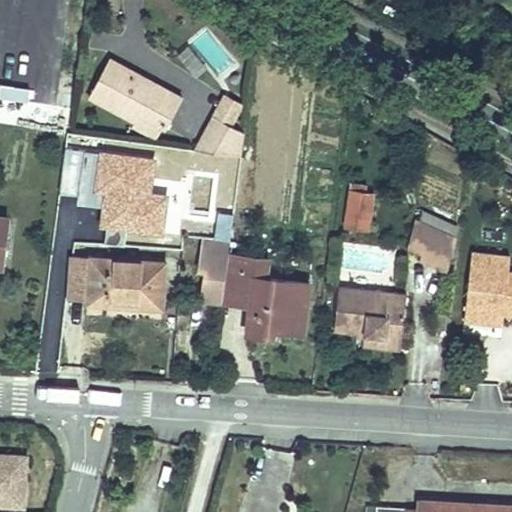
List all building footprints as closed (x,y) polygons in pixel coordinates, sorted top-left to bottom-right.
[(109,59),(88,97),(134,121),(138,114),(165,128),(181,97),(159,86),(157,90),(151,86),(153,82),(109,59)] [(216,116),(199,150),(245,156),(249,133),(216,116)] [(369,194),(355,193),(350,231),(373,233),(376,207),(377,201),(369,200),(369,194)] [(445,279),(455,246),(394,217),(390,248),(410,258),(416,260),(416,266),(445,279)] [(373,233),(350,231),(350,237),(371,240),(373,233)] [(69,256),(68,299),(88,300),(88,309),(162,313),(166,308),(167,263),(164,262),(69,256)] [(207,303),(223,304),(230,258),(211,256),(207,303)] [(508,261),(470,257),(462,325),(493,329),(494,318),(501,319),(511,320),(511,277),(506,277),(508,261)] [(230,258),(223,304),(249,305),(251,275),(268,277),(269,260),(230,258)] [(251,275),(249,305),(246,340),(276,342),(278,329),(280,328),(304,329),(306,326),(309,280),(268,277),(251,275)] [(337,339),(362,343),(377,345),(377,352),(398,354),(405,299),(342,291),(337,339)] [(501,319),(494,318),(493,329),(500,330),(501,319)] [(196,322),(191,347),(207,350),(211,325),(196,322)] [(377,345),(362,343),(361,350),(377,352),(377,345)] [(0,497),(6,498),(6,502),(24,503),(27,453),(0,451),(0,497)]
